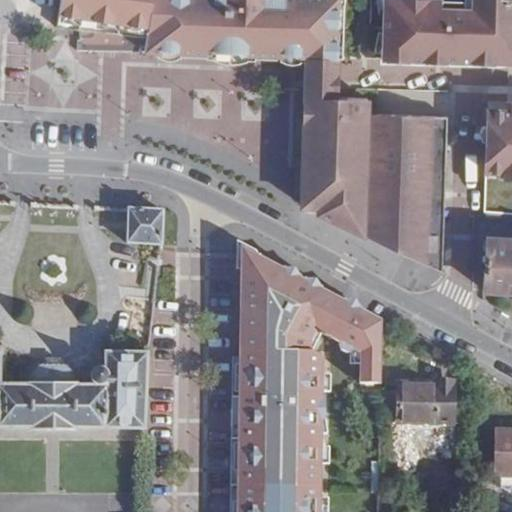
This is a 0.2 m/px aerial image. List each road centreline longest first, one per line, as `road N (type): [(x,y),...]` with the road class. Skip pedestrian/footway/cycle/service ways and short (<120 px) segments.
road 1 (primary): [(457,328),(173,180),(128,168),(0,162)]
road 2 (residential): [(464,74),(457,328)]
